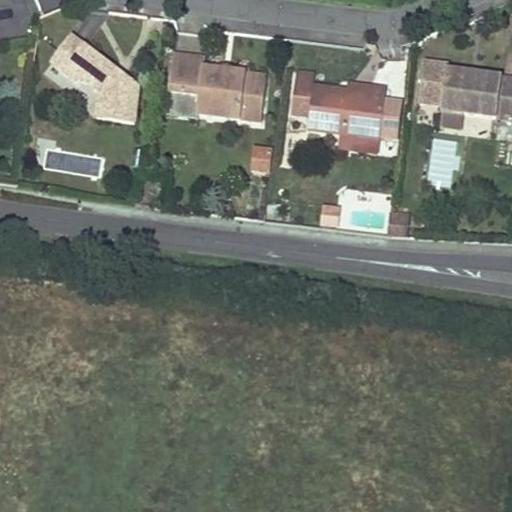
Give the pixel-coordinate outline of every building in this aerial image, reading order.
[(112,78),(117,72),(72,37),(52,63),(78,83),(82,79),(100,93),(97,121),(135,125),(140,89),(123,76),(118,83),(112,78)] [(262,124),(267,79),(234,75),(218,73),(205,71),(206,61),(174,57),(170,94),(201,98),(198,117),(262,124)] [(511,122),(511,80),(470,75),(449,72),(450,67),(425,64),(419,104),(442,108),(442,113),(444,113),(464,116),(511,122)] [(118,83),(123,76),(117,72),(112,78),(118,83)] [(389,112),(390,104),(386,104),(387,90),(370,88),(370,94),(348,91),(314,87),(316,75),(298,73),(294,99),(312,101),(309,132),(342,136),(351,137),(381,141),(381,138),(383,126),(384,111),(389,112)] [(370,94),(370,88),(349,85),(348,91),(370,94)] [(198,117),(201,98),(170,94),(167,118),(197,121),(198,117)] [(386,139),(389,112),(384,111),(383,126),(381,138),(386,139)] [(463,132),(464,116),(444,113),(442,129),(463,132)] [(379,156),(381,141),(351,137),(342,136),(341,151),(379,156)] [(272,160),(273,152),(254,150),(253,157),(272,160)] [(143,170),(145,155),(136,155),(134,170),(143,170)] [(270,174),(272,160),(253,157),(252,172),(270,174)] [(337,229),(339,210),(326,208),(323,227),(337,229)] [(405,240),(408,216),(391,215),(388,239),(405,240)]
